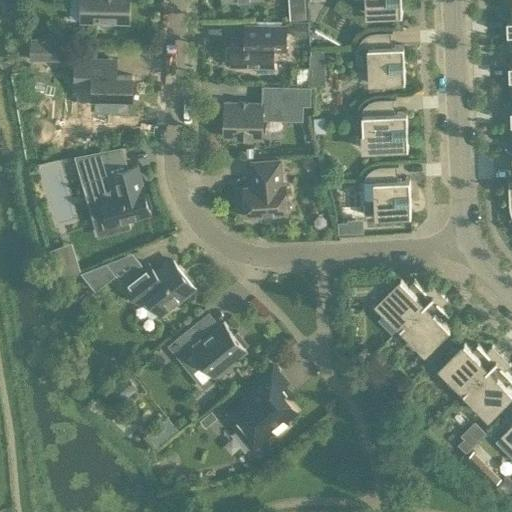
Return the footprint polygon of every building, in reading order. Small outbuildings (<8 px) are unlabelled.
[(81,0),(81,20),(129,21),(129,0),(81,0)] [(366,0),(367,14),(402,12),(401,0),(366,0)] [(290,18),(306,17),(306,7),(289,8),(290,18)] [(307,37),(308,22),(296,21),(295,36),(307,37)] [(256,72),(273,73),(273,49),(285,49),(285,25),(244,24),(244,36),(231,36),(231,40),(227,42),(227,53),(231,55),(231,65),(256,66),(256,72)] [(369,47),(370,81),(404,79),(403,45),(390,45),(390,31),(375,32),(372,32),(371,32),(368,33),(366,34),(364,36),(362,38),(360,40),(359,42),(358,43),(357,46),(357,48),(369,47)] [(60,37),(30,36),(30,59),(60,60),(60,37)] [(310,67),(324,66),(323,48),(311,49),(311,54),(309,55),(310,67)] [(108,107),(108,111),(132,111),(132,75),(115,75),(116,59),(74,58),(74,86),(92,86),(92,107),(108,107)] [(290,104),(291,85),(262,84),(261,102),(224,102),(224,136),(262,137),(262,119),(273,119),(274,104),(290,104)] [(363,148),(373,148),(407,146),(406,112),(393,112),(393,98),(377,99),(374,99),(372,100),(369,101),(367,102),(365,104),(364,105),(363,107),(361,110),(360,112),(360,115),(361,115),(363,148)] [(324,117),(314,118),(314,132),(324,131),(324,117)] [(319,165),(311,156),(303,162),(311,171),(319,165)] [(261,217),(261,214),(287,212),(285,184),(282,184),(280,160),(252,162),(253,180),(255,180),(255,186),(243,187),(245,215),(248,215),(248,218),(261,217)] [(95,225),(108,221),(109,225),(111,224),(113,230),(130,225),(128,219),(151,213),(137,164),(111,171),(117,192),(87,200),(95,225)] [(364,215),(376,214),(410,213),(409,178),(396,179),(395,165),(380,166),(378,166),(377,166),(374,167),(372,168),(369,170),(367,172),(366,174),(364,176),(364,177),(363,178),(363,180),(363,182),(375,181),(375,197),(363,198),(364,215)] [(331,184),(333,196),(343,194),(341,182),(331,184)] [(338,232),(348,232),(347,221),(338,222),(338,232)] [(77,259),(56,265),(59,275),(79,269),(77,259)] [(173,307),(173,301),(192,286),(172,261),(156,274),(147,264),(122,284),(138,304),(146,297),(162,316),(173,307)] [(105,262),(80,272),(94,290),(114,273),(105,262)] [(377,302),(401,326),(437,290),(428,280),(422,286),(414,278),(407,284),(401,278),(394,285),(387,279),(346,281),(347,296),(369,294),(377,302)] [(437,290),(401,326),(424,350),(449,326),(442,320),(449,314),(441,306),(447,299),(437,290)] [(232,362),(231,360),(245,348),(223,321),(209,333),(198,320),(172,341),(194,368),(197,368),(205,362),(216,376),(232,362)] [(440,367),(464,391),(501,354),(492,345),(485,351),(477,343),(471,349),(465,343),(440,367)] [(510,364),(501,354),(464,391),(488,415),(511,391),(511,390),(506,385),(511,378),(504,370),(510,364)] [(287,424),(288,417),(296,411),(277,388),(287,381),(272,363),(241,388),(249,397),(226,416),(252,447),(269,433),(275,433),(287,424)] [(363,365),(354,374),(355,381),(361,384),(372,374),(363,365)] [(137,388),(124,372),(108,385),(121,400),(137,388)] [(211,410),(199,420),(205,427),(216,417),(211,410)] [(465,451),(471,445),(464,437),(458,443),(465,451)] [(477,474),(490,487),(500,478),(486,465),(477,474)] [(511,473),(510,472),(503,480),(498,484),(507,493),(511,488),(511,473)]
